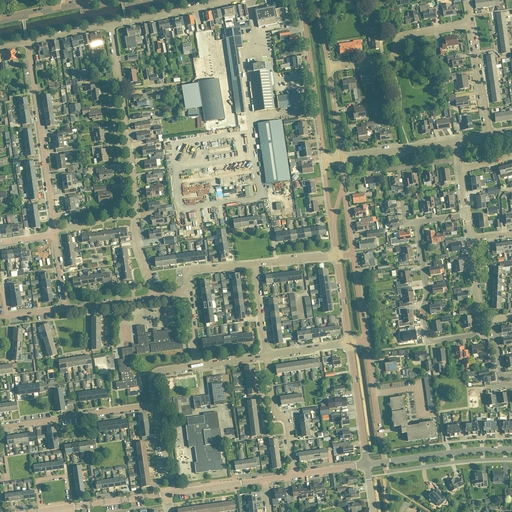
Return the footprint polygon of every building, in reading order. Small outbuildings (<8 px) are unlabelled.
[(356,13),(362,11),(360,1),(354,2),(356,13)] [(441,6),(443,17),(456,15),(455,12),(457,12),(456,8),(454,9),(454,7),(450,7),(449,4),(441,6)] [(246,5),(241,6),(246,29),(251,28),(246,5)] [(240,30),(246,29),(241,6),(234,8),(236,19),(234,19),(236,29),(240,28),(240,30)] [(420,7),(420,9),(421,13),(423,12),(424,20),(430,19),(430,20),(436,18),(434,9),(429,10),(428,6),(420,7)] [(225,36),(226,40),(231,76),(236,115),(245,114),(240,74),(242,74),(238,50),(243,49),(240,30),(240,28),(236,29),(234,19),(236,19),(234,8),(222,10),(223,15),(224,21),(226,30),(224,31),(225,36)] [(261,11),(261,10),(255,12),(259,27),(258,27),(259,28),(277,24),(278,23),(279,24),(286,23),(286,22),(285,22),(284,17),(285,17),(283,8),(276,10),(274,10),(274,9),(274,8),(261,11)] [(220,11),(213,12),(215,20),(219,19),(220,25),(223,24),(222,19),(220,11)] [(205,18),(204,18),(204,23),(206,22),(206,23),(210,22),(211,28),(214,28),(212,12),(205,14),(205,18)] [(410,24),(419,22),(417,12),(407,14),(408,17),(405,17),(403,18),(402,19),(403,22),(406,22),(406,24),(410,23),(410,24)] [(193,17),(186,18),(189,33),(192,32),(191,25),(194,25),(193,17)] [(177,29),(178,36),(183,35),(182,28),(184,27),(183,24),(185,24),(184,21),(183,21),(182,18),(172,20),(174,29),(177,29)] [(155,24),(148,25),(150,36),(157,34),(155,24)] [(136,42),(140,41),(142,40),(141,37),(140,38),(139,35),(141,35),(139,27),(135,28),(133,28),(136,42)] [(376,36),(377,35),(378,39),(375,39),(374,37),(368,37),(369,44),(371,43),(372,50),(379,49),(378,42),(382,42),(381,35),(380,27),(375,28),(376,36)] [(135,42),(136,42),(133,28),(131,29),(127,30),(127,31),(126,31),(126,34),(128,34),(128,37),(125,38),(126,43),(130,43),(131,49),(137,48),(135,42)] [(287,44),(295,43),(299,42),(298,36),(293,37),(293,36),(289,37),(289,32),(279,33),(281,41),(287,40),(287,44)] [(89,35),(91,44),(91,45),(102,42),(100,33),(89,35)] [(88,35),(83,36),(85,46),(87,45),(88,50),(92,49),(91,44),(90,44),(88,35)] [(441,44),(442,49),(442,50),(446,50),(446,47),(457,45),(456,37),(444,39),(445,43),(441,44)] [(80,57),(76,38),(71,39),(73,49),(76,48),(78,58),(80,57)] [(354,43),(339,46),(341,55),(346,54),(355,53),(355,49),(361,48),(360,41),(353,42),(354,43)] [(190,43),(182,45),(184,53),(189,52),(189,55),(192,54),(190,43)] [(43,50),(44,59),(50,58),(47,44),(41,45),(43,50)] [(290,56),(290,54),(300,53),(299,52),(300,51),(300,50),(299,50),(299,46),(289,47),(286,47),(287,52),(285,53),(285,55),(280,55),(280,57),(290,56)] [(501,55),(509,54),(510,54),(510,53),(509,47),(500,48),(501,55)] [(7,52),(8,58),(7,58),(7,60),(8,60),(8,61),(13,61),(13,64),(15,64),(16,68),(19,67),(18,59),(16,60),(16,57),(15,57),(14,51),(10,52),(9,51),(8,51),(7,52)] [(454,60),(453,56),(446,57),(447,64),(451,63),(452,69),(462,67),(461,59),(454,60)] [(271,70),(270,62),(246,65),(247,73),(249,72),(255,112),(302,106),(301,94),(273,98),(269,70),(271,70)] [(137,82),(135,70),(127,72),(129,83),(135,82),(135,85),(141,85),(141,81),(137,82)] [(360,74),(361,83),(368,82),(368,84),(373,83),(372,72),(365,73),(365,74),(360,74)] [(452,81),(456,80),(456,82),(457,82),(459,90),(467,89),(466,84),(467,84),(465,76),(455,78),(455,74),(443,76),(443,79),(451,78),(452,81)] [(190,85),(182,87),(186,111),(194,109),(202,108),(204,122),(207,122),(225,119),(218,80),(198,83),(198,84),(191,85),(190,85)] [(343,82),(344,91),(356,89),(355,80),(347,81),(343,82)] [(96,86),(95,86),(86,87),(86,92),(91,91),(92,102),(102,101),(101,97),(100,97),(100,90),(96,90),(96,86)] [(42,97),(43,104),(51,102),(50,92),(44,93),(45,96),(42,97)] [(149,101),(146,102),(146,101),(143,101),(143,96),(133,97),(134,102),(136,102),(137,107),(144,106),(144,107),(150,107),(149,101)] [(448,97),(448,101),(449,102),(455,101),(456,107),(459,107),(460,109),(468,107),(466,98),(455,99),(455,96),(448,97)] [(79,105),(70,106),(71,115),(81,113),(79,105)] [(354,115),(353,115),(354,120),(366,118),(364,106),(353,108),(354,115)] [(82,110),(83,114),(83,116),(89,115),(89,119),(92,119),(92,121),(101,120),(100,110),(90,112),(89,109),(82,110)] [(188,118),(199,117),(199,110),(188,110),(188,118)] [(161,114),(152,115),(153,123),(159,122),(159,119),(161,118),(161,114)] [(466,115),(455,117),(456,124),(461,123),(462,130),(472,129),(470,117),(466,118),(466,115)] [(298,126),(299,130),(307,129),(306,123),(298,124),(297,119),(290,121),(290,124),(295,123),(296,127),(298,126)] [(433,130),(432,126),(431,119),(426,120),(426,122),(419,123),(421,135),(429,133),(429,130),(433,130)] [(54,120),(46,122),(47,128),(49,127),(50,130),(55,130),(55,126),(58,126),(57,123),(54,124),(54,120)] [(435,121),(436,123),(436,127),(437,127),(437,130),(449,129),(448,120),(435,121)] [(150,122),(149,122),(140,123),(140,124),(135,125),(135,130),(141,129),(141,130),(150,128),(150,125),(151,125),(151,124),(151,123),(150,122)] [(266,184),(272,184),(290,181),(282,122),(258,125),(266,184)] [(375,133),(374,126),(373,126),(373,122),(361,124),(361,128),(365,127),(366,127),(371,127),(371,133),(375,133)] [(343,150),(352,149),(348,124),(340,125),(343,150)] [(359,142),(367,140),(368,139),(368,137),(367,137),(366,127),(365,127),(361,128),(357,129),(359,142)] [(25,139),(32,137),(31,131),(28,131),(28,128),(23,129),(23,132),(24,132),(25,139)] [(99,128),(92,129),(92,132),(95,132),(95,134),(94,134),(95,142),(97,142),(105,141),(103,131),(99,131),(99,128)] [(292,139),(293,142),(293,143),(299,142),(302,141),(302,140),(302,141),(301,137),(308,136),(307,129),(299,130),(296,131),(296,134),(297,135),(297,138),(292,139)] [(379,133),(380,141),(381,141),(381,140),(387,139),(387,140),(391,139),(390,131),(379,133)] [(59,136),(53,137),(54,143),(62,142),(62,139),(65,139),(64,135),(66,135),(66,132),(59,133),(59,136)] [(156,142),(156,140),(156,139),(150,140),(149,132),(136,134),(137,141),(148,140),(145,141),(146,144),(156,143),(156,142)] [(61,153),(64,152),(68,152),(68,148),(66,148),(66,146),(63,147),(62,142),(54,143),(55,150),(61,149),(61,153)] [(102,150),(101,146),(91,148),(93,156),(96,155),(97,163),(107,162),(106,150),(102,150)] [(156,157),(159,157),(163,156),(162,151),(162,150),(155,151),(154,146),(142,148),(143,156),(155,154),(156,157)] [(310,150),(302,152),(299,152),(300,157),(299,157),(299,159),(291,160),(292,163),(298,162),(303,162),(307,161),(306,158),(311,157),(310,150)] [(56,157),(57,164),(65,163),(64,158),(73,157),(72,151),(68,152),(64,152),(64,156),(56,157)] [(159,157),(156,157),(149,158),(150,161),(144,162),(145,170),(157,168),(155,160),(160,160),(159,157)] [(303,162),(298,162),(299,171),(302,170),(302,174),(312,172),(311,164),(303,165),(303,162)] [(66,167),(65,163),(57,164),(58,171),(67,169),(68,173),(78,171),(77,166),(66,167)] [(507,178),(504,167),(498,169),(499,171),(496,172),(498,180),(507,178)] [(105,171),(104,168),(95,169),(96,177),(95,177),(95,182),(100,181),(100,180),(113,178),(112,170),(105,171)] [(440,183),(440,186),(446,186),(446,182),(450,181),(450,177),(449,177),(448,169),(440,171),(442,183),(440,183)] [(161,177),(160,171),(152,172),(153,175),(146,176),(147,184),(157,182),(157,177),(161,177)] [(432,182),(432,185),(438,184),(437,178),(433,178),(432,172),(424,173),(425,179),(423,180),(423,183),(432,182)] [(63,184),(75,182),(75,179),(74,179),(73,173),(66,174),(67,177),(62,178),(63,184)] [(403,181),(405,188),(410,187),(410,185),(418,184),(416,174),(406,176),(407,180),(403,181)] [(383,182),(383,176),(364,179),(365,185),(383,182)] [(391,192),(398,191),(398,192),(403,191),(402,185),(399,185),(398,177),(389,178),(391,192)] [(309,181),(301,182),(302,187),(306,187),(307,195),(315,194),(314,184),(310,184),(309,181)] [(75,183),(75,182),(63,184),(64,191),(65,194),(76,192),(75,189),(73,189),(72,186),(75,185),(75,183)] [(146,191),(147,198),(159,196),(158,192),(162,191),(161,185),(150,187),(151,190),(146,191)] [(246,196),(254,196),(253,185),(245,186),(246,196)] [(106,187),(94,189),(95,193),(98,192),(99,203),(112,201),(110,190),(106,191),(106,187)] [(447,193),(439,194),(439,198),(444,198),(446,209),(454,208),(453,201),(453,196),(447,197),(447,193)] [(66,206),(75,205),(74,200),(77,200),(77,194),(68,196),(68,200),(65,200),(66,206)] [(352,195),(353,204),(366,202),(365,194),(352,195)] [(428,203),(422,204),(423,210),(424,210),(424,214),(431,213),(431,208),(434,207),(433,198),(427,199),(428,203)] [(311,199),(304,200),(305,206),(308,205),(308,210),(310,209),(310,213),(318,212),(317,202),(312,203),(311,199)] [(166,212),(165,207),(165,206),(160,207),(159,202),(148,204),(149,212),(158,210),(159,213),(165,212),(166,212)] [(392,206),(391,202),(382,203),(382,207),(385,207),(386,215),(397,213),(396,205),(392,206)] [(75,205),(66,206),(67,212),(70,211),(71,215),(80,214),(79,209),(75,209),(75,205)] [(354,210),(355,218),(362,217),(366,217),(365,209),(366,209),(366,205),(359,206),(360,209),(354,210)] [(254,218),(256,226),(263,225),(262,224),(266,223),(265,217),(262,218),(262,217),(257,218),(256,214),(255,214),(255,211),(252,211),(252,215),(254,214),(254,218)] [(502,211),(502,216),(505,216),(505,217),(506,225),(511,223),(511,222),(511,216),(511,213),(509,213),(509,214),(505,214),(505,211),(502,211)] [(165,212),(159,213),(157,214),(157,217),(150,218),(151,222),(152,221),(153,225),(170,223),(169,219),(162,220),(162,216),(165,216),(165,212)] [(384,218),(385,225),(389,224),(389,229),(396,228),(399,227),(398,220),(392,221),(391,217),(384,218)] [(256,226),(254,218),(247,219),(249,227),(256,226)] [(356,224),(357,232),(369,230),(368,223),(373,223),(372,218),(361,220),(362,223),(356,224)] [(240,220),(241,228),(249,227),(247,219),(240,220)] [(241,228),(240,220),(233,221),(234,229),(241,228)] [(442,231),(443,237),(451,236),(450,233),(457,231),(456,224),(452,224),(445,225),(446,230),(442,231)] [(324,227),(317,228),(319,236),(326,235),(324,227)] [(317,228),(310,229),(312,237),(319,236),(317,228)] [(118,230),(118,231),(119,231),(120,238),(129,237),(128,234),(127,234),(126,229),(118,230)] [(312,237),(310,229),(303,230),(305,238),(312,237)] [(160,230),(149,232),(150,240),(159,239),(162,238),(162,237),(160,230)] [(303,230),(296,231),(298,239),(305,238),(303,230)] [(120,239),(120,238),(119,231),(118,231),(111,232),(113,243),(115,243),(114,240),(120,239)] [(225,231),(222,231),(217,232),(218,236),(214,236),(214,238),(211,238),(211,241),(215,241),(214,239),(218,239),(226,238),(225,231)] [(296,231),(289,232),(291,240),(298,239),(296,231)] [(113,243),(111,232),(104,233),(105,241),(110,240),(110,243),(113,243)] [(289,232),(282,233),(284,241),(291,240),(289,232)] [(394,245),(397,245),(404,244),(403,240),(410,239),(409,232),(399,233),(399,238),(393,239),(394,245)] [(434,235),(434,232),(426,233),(428,245),(436,244),(435,243),(442,242),(441,234),(434,235)] [(90,242),(89,235),(89,233),(81,235),(82,240),(80,240),(81,243),(90,242)] [(99,242),(105,241),(104,233),(96,234),(98,245),(100,245),(99,242)] [(284,241),(282,233),(278,234),(276,234),(277,242),(284,241)] [(65,244),(72,243),(71,234),(68,235),(68,236),(63,237),(64,245),(65,245),(65,244)] [(96,234),(89,235),(90,242),(90,243),(95,242),(96,245),(98,245),(96,234)] [(219,246),(227,245),(226,238),(218,239),(219,246)] [(359,243),(360,250),(368,249),(376,248),(375,239),(367,240),(367,241),(359,243)] [(451,240),(445,241),(446,247),(451,246),(452,252),(462,251),(460,242),(452,244),(451,240)] [(73,243),(72,243),(65,244),(65,245),(66,252),(78,250),(77,248),(74,249),(73,243)] [(502,254),(501,244),(495,245),(495,247),(492,248),(493,255),(502,254)] [(220,253),(228,252),(227,245),(219,246),(220,252),(220,253)] [(402,252),(403,256),(413,254),(412,249),(405,249),(405,246),(395,248),(396,253),(402,252)] [(126,257),(128,257),(126,250),(121,250),(121,248),(118,249),(119,258),(126,257)] [(20,262),(21,266),(24,265),(23,262),(30,261),(30,257),(29,257),(27,257),(26,251),(25,249),(20,250),(21,258),(22,262),(20,262)] [(173,256),(169,257),(170,265),(177,264),(176,256),(176,252),(177,252),(177,249),(174,249),(174,253),(173,254),(173,256)] [(14,259),(21,258),(20,250),(13,251),(14,259)] [(78,250),(66,252),(67,259),(74,258),(76,258),(75,253),(78,252),(78,250)] [(163,254),(162,250),(159,251),(159,255),(158,255),(159,258),(155,259),(156,267),(163,266),(162,258),(161,254),(163,254)] [(14,259),(13,251),(6,252),(8,260),(14,259)] [(204,252),(197,253),(198,261),(206,260),(204,252)] [(217,256),(220,256),(221,260),(229,259),(228,252),(220,253),(220,252),(216,253),(217,256)] [(362,261),(374,259),(373,252),(368,252),(368,254),(361,255),(362,261)] [(190,254),(191,262),(198,261),(197,253),(190,254)] [(162,258),(163,266),(170,265),(169,257),(165,258),(164,254),(163,254),(161,254),(162,258)] [(190,254),(183,255),(184,263),(191,262),(190,254)] [(413,254),(403,256),(403,259),(400,260),(401,262),(398,263),(399,266),(409,264),(408,261),(413,260),(413,254)] [(183,255),(176,256),(177,264),(184,263),(183,255)] [(126,257),(119,258),(118,258),(119,264),(116,264),(116,266),(127,265),(126,257)] [(74,258),(67,259),(66,259),(67,267),(72,266),(73,268),(76,267),(74,258)] [(457,258),(449,259),(450,263),(453,262),(455,273),(464,272),(464,271),(465,271),(464,268),(462,261),(457,262),(457,258)] [(374,259),(362,261),(362,266),(366,266),(366,268),(375,267),(374,259)] [(429,269),(430,275),(440,274),(440,270),(443,270),(441,261),(433,262),(434,268),(429,269)] [(511,262),(500,263),(500,268),(494,268),(494,274),(502,274),(505,274),(505,271),(502,271),(502,268),(511,267),(511,266),(511,262)] [(128,272),(127,265),(116,266),(116,268),(119,268),(120,273),(121,273),(128,272)] [(315,278),(319,278),(327,276),(326,269),(318,270),(318,274),(315,275),(315,277),(311,277),(312,280),(315,280),(315,278)] [(400,276),(400,279),(410,278),(410,272),(408,272),(408,269),(395,271),(396,277),(400,276)] [(103,282),(102,275),(102,270),(99,271),(100,274),(94,274),(96,283),(103,282)] [(81,285),(88,284),(87,272),(85,273),(85,276),(80,277),(80,278),(81,285)] [(87,272),(88,284),(96,283),(94,274),(89,275),(89,272),(87,272)] [(128,272),(121,273),(122,282),(126,282),(125,280),(131,279),(130,272),(128,272)] [(293,273),(294,281),(302,280),(300,272),(293,273)] [(103,282),(103,283),(111,282),(110,277),(111,277),(111,273),(102,275),(103,282)] [(287,282),(294,281),(293,273),(286,274),(287,282)] [(41,282),(50,281),(49,274),(40,275),(41,282)] [(232,281),(240,280),(239,274),(231,275),(232,279),(229,279),(229,282),(232,282),(232,281)] [(273,284),(280,283),(279,274),(272,275),(273,284)] [(287,282),(286,274),(279,274),(280,283),(287,282)] [(273,284),(272,275),(265,276),(266,285),(273,284)] [(319,278),(320,285),(328,283),(327,276),(319,278)] [(81,285),(80,278),(71,279),(71,282),(73,282),(73,287),(81,286),(81,285)] [(410,278),(400,279),(401,282),(396,283),(397,289),(407,287),(407,284),(411,284),(410,278)] [(51,288),(50,281),(41,282),(42,289),(51,288)] [(200,282),(201,289),(209,288),(213,287),(213,286),(212,285),(209,286),(208,281),(200,282)] [(432,287),(433,293),(443,292),(442,288),(446,288),(445,282),(438,283),(438,286),(432,287)] [(320,285),(321,292),(329,290),(328,283),(320,285)] [(19,292),(18,285),(10,286),(11,293),(19,292)] [(52,295),(51,288),(42,289),(43,296),(52,295)] [(201,289),(202,296),(210,295),(209,288),(201,289)] [(403,295),(403,298),(413,296),(412,290),(407,291),(407,288),(397,290),(398,296),(403,295)] [(453,289),(454,298),(457,298),(458,301),(467,300),(467,293),(462,294),(461,288),(453,289)] [(321,292),(322,299),(330,297),(329,290),(321,292)] [(11,293),(12,301),(20,299),(19,292),(11,293)] [(52,295),(43,296),(44,303),(53,302),(52,295)] [(203,303),(211,302),(215,301),(214,300),(214,299),(211,299),(210,295),(202,296),(203,303)] [(413,296),(403,298),(404,301),(399,302),(400,308),(409,306),(409,303),(414,302),(413,296)] [(319,306),(323,305),(331,304),(330,297),(322,299),(322,302),(319,303),(319,304),(319,306)] [(21,302),(20,299),(12,301),(13,308),(16,307),(21,307),(21,306),(21,302)] [(437,313),(437,312),(440,311),(440,308),(444,308),(443,301),(435,302),(436,305),(429,306),(430,313),(433,312),(434,314),(437,313)] [(204,310),(212,309),(211,302),(203,303),(204,310)] [(332,312),(331,304),(323,305),(324,313),(332,312)] [(402,315),(403,318),(413,316),(412,310),(407,311),(407,308),(399,309),(399,315),(402,315)] [(204,310),(205,317),(213,316),(212,309),(204,310)] [(243,319),(245,319),(244,312),(236,313),(237,317),(234,318),(234,316),(230,317),(230,319),(230,321),(234,320),(235,323),(244,322),(243,319)] [(213,316),(205,317),(206,324),(214,323),(213,316)] [(414,322),(413,316),(403,318),(403,321),(398,322),(399,327),(409,326),(409,323),(414,322)] [(472,327),(471,316),(463,317),(464,329),(472,327)] [(440,323),(441,323),(451,321),(451,317),(441,319),(441,320),(432,322),(433,333),(441,332),(440,323)] [(332,320),(329,320),(330,324),(328,324),(329,328),(325,328),(326,337),(333,336),(332,327),(331,324),(333,323),(332,320)] [(339,326),(335,327),(334,323),(333,323),(331,324),(332,327),(333,336),(340,335),(339,326)] [(41,333),(50,330),(48,324),(39,327),(40,329),(41,333)] [(298,341),(305,340),(303,328),(305,328),(304,324),(301,325),(301,328),(300,328),(301,332),(296,333),(297,333),(295,333),(296,337),(297,337),(298,341)] [(317,326),(318,330),(319,338),(326,337),(325,328),(321,329),(320,325),(319,326),(317,326)] [(136,327),(138,344),(132,345),(132,348),(121,349),(122,356),(122,360),(118,360),(119,373),(121,373),(122,382),(115,382),(116,390),(137,388),(136,380),(132,380),(130,368),(126,368),(125,356),(133,355),(133,352),(136,352),(137,355),(146,354),(146,353),(151,352),(151,353),(182,350),(181,341),(178,342),(176,327),(164,329),(164,331),(157,332),(157,329),(152,330),(153,332),(145,333),(144,326),(136,327)] [(508,336),(511,335),(511,329),(511,330),(510,326),(501,328),(502,334),(508,333),(508,336)] [(305,340),(312,339),(311,331),(306,331),(306,328),(305,328),(303,328),(305,340)] [(406,338),(406,339),(405,339),(404,341),(404,343),(406,344),(408,344),(409,342),(409,341),(410,341),(412,342),(413,341),(416,340),(416,336),(417,335),(415,334),(415,331),(409,331),(409,328),(399,330),(400,335),(406,334),(406,336),(405,337),(406,338)] [(41,333),(43,339),(51,337),(50,330),(41,333)] [(319,338),(318,330),(311,331),(312,339),(319,338)] [(251,334),(244,335),(245,343),(253,342),(251,334)] [(237,335),(230,336),(231,345),(238,344),(237,335)] [(244,335),(237,335),(238,344),(245,343),(244,335)] [(511,344),(511,335),(508,336),(509,339),(503,340),(504,346),(511,344)] [(230,336),(223,337),(224,346),(231,345),(230,336)] [(45,345),(53,343),(51,337),(43,339),(45,345)] [(223,337),(216,338),(217,347),(224,346),(223,337)] [(216,338),(209,339),(210,348),(217,347),(216,338)] [(210,348),(209,339),(202,340),(203,349),(210,348)] [(45,345),(47,351),(55,349),(53,343),(45,345)] [(472,347),(473,355),(474,357),(474,358),(481,357),(481,359),(488,358),(488,351),(484,351),(483,345),(479,345),(479,346),(472,347)] [(463,351),(463,347),(455,348),(457,359),(468,358),(467,351),(463,351)] [(55,349),(47,351),(49,357),(57,355),(55,349)] [(435,365),(436,371),(436,373),(439,373),(443,372),(441,362),(446,361),(444,350),(436,351),(438,365),(435,365)] [(426,352),(415,353),(416,362),(427,360),(426,352)] [(339,366),(339,365),(340,365),(339,358),(336,358),(335,356),(323,358),(324,364),(332,363),(333,366),(336,365),(337,367),(339,366)] [(96,366),(99,366),(98,361),(106,359),(106,357),(95,359),(96,366)] [(389,364),(385,364),(386,372),(397,371),(396,367),(400,367),(399,358),(388,360),(389,364)] [(310,361),(312,369),(319,368),(319,370),(322,370),(321,363),(318,364),(318,360),(310,361)] [(305,370),(312,369),(310,361),(303,362),(305,370)] [(298,371),(305,370),(303,362),(296,363),(298,371)] [(298,371),(296,363),(289,364),(291,372),(298,371)] [(284,374),(291,372),(289,364),(282,365),(284,374)] [(284,374),(282,365),(275,366),(276,375),(284,374)] [(245,374),(253,373),(253,366),(244,367),(245,374)] [(483,377),(484,383),(495,381),(494,373),(488,373),(488,371),(478,372),(479,378),(483,377)] [(253,373),(245,374),(246,381),(254,380),(253,373)] [(206,378),(208,395),(199,397),(201,406),(210,405),(210,409),(216,409),(216,406),(227,404),(223,376),(206,378)] [(432,377),(424,379),(428,412),(437,410),(432,377)] [(254,380),(246,381),(247,388),(255,387),(254,380)] [(39,382),(40,393),(47,392),(46,384),(42,384),(41,381),(39,382)] [(26,394),(25,386),(18,387),(19,395),(26,394)] [(252,397),(251,395),(256,394),(255,387),(247,388),(245,388),(246,391),(247,391),(248,395),(246,396),(246,398),(252,397)] [(55,398),(63,397),(62,390),(54,391),(55,398)] [(99,391),(100,399),(107,398),(106,390),(99,391)] [(92,392),(93,400),(100,399),(99,391),(92,392)] [(85,393),(86,401),(93,400),(92,392),(85,393)] [(86,401),(85,393),(78,394),(79,402),(86,401)] [(500,401),(497,402),(498,408),(504,407),(503,406),(507,406),(506,403),(507,403),(505,393),(507,393),(500,394),(500,395),(499,395),(500,401)] [(294,396),(295,404),(302,403),(301,395),(294,396)] [(493,409),(498,408),(497,402),(494,402),(493,396),(492,396),(492,395),(486,396),(487,396),(489,406),(492,406),(493,409)] [(288,405),(287,397),(280,398),(280,396),(277,397),(278,403),(281,402),(281,406),(288,405)] [(287,397),(288,405),(295,404),(294,396),(287,397)] [(63,397),(55,398),(56,405),(64,404),(63,397)] [(402,397),(390,398),(394,427),(401,426),(402,434),(407,433),(408,442),(437,438),(435,423),(420,425),(420,426),(406,428),(402,397)] [(244,409),(248,409),(256,408),(255,401),(252,401),(252,399),(246,399),(247,402),(247,406),(244,406),(244,408),(244,409)] [(346,406),(346,402),(328,404),(328,407),(319,408),(320,416),(329,414),(329,408),(336,407),(336,408),(341,408),(341,407),(346,406)] [(17,403),(9,404),(11,412),(18,411),(17,403)] [(9,404),(2,405),(3,413),(11,412),(9,404)] [(64,404),(56,405),(57,412),(65,411),(64,404)] [(257,415),(256,408),(248,409),(249,416),(257,415)] [(299,416),(300,424),(308,422),(312,422),(312,423),(316,423),(316,420),(312,420),(312,419),(308,420),(307,415),(310,415),(310,411),(302,412),(302,416),(299,416)] [(195,447),(197,464),(195,465),(196,474),(223,470),(222,460),(221,453),(223,453),(220,429),(219,429),(217,412),(203,414),(204,417),(187,419),(188,426),(186,426),(189,448),(195,447)] [(147,415),(141,416),(139,416),(139,417),(140,423),(148,422),(147,415)] [(249,416),(249,423),(258,422),(257,415),(249,416)] [(331,417),(332,423),(341,422),(341,426),(349,425),(348,418),(341,419),(340,416),(331,417)] [(127,420),(126,420),(120,421),(121,430),(128,428),(127,420)] [(490,435),(495,434),(495,431),(496,431),(496,429),(499,429),(499,420),(494,421),(494,423),(490,423),(490,435)] [(504,434),(509,434),(509,423),(505,423),(505,420),(499,420),(499,429),(503,429),(503,430),(504,430),(504,434)] [(114,431),(121,430),(120,421),(113,422),(114,431)] [(481,430),(481,421),(475,421),(475,424),(471,424),(472,436),(477,435),(476,431),(478,431),(478,430),(481,430)] [(486,435),(490,435),(490,423),(486,423),(486,421),(481,421),(481,430),(484,430),(484,431),(486,431),(486,435)] [(114,431),(113,422),(106,423),(107,432),(114,431)] [(249,423),(250,430),(259,429),(258,422),(249,423)] [(300,424),(301,431),(309,430),(308,422),(300,424)] [(463,431),(462,422),(456,423),(456,425),(453,426),(454,437),(459,437),(458,433),(460,433),(460,432),(463,431)] [(468,436),(472,436),(471,424),(468,424),(468,422),(462,422),(463,431),(466,431),(466,432),(468,432),(468,436)] [(100,433),(107,432),(106,423),(98,424),(100,433)] [(450,438),(454,437),(453,426),(449,426),(449,424),(443,425),(444,433),(446,433),(448,433),(448,434),(449,434),(450,438)] [(48,437),(56,436),(55,429),(47,430),(48,437)] [(142,437),(145,437),(150,436),(149,429),(141,430),(142,437)] [(259,436),(259,429),(250,430),(251,437),(259,436)] [(343,440),(351,439),(350,432),(343,433),(342,429),(335,430),(336,437),(342,436),(343,440)] [(313,436),(310,436),(309,430),(301,431),(302,438),(307,437),(308,439),(313,439),(313,436)] [(27,434),(29,443),(36,442),(35,433),(27,434)] [(22,444),(29,443),(27,434),(20,435),(22,444)] [(20,435),(14,436),(15,445),(22,444),(20,435)] [(15,445),(14,436),(6,438),(8,446),(12,445),(13,449),(14,449),(14,452),(17,452),(17,448),(15,448),(15,445)] [(48,437),(49,444),(57,443),(56,436),(48,437)] [(270,448),(278,447),(277,440),(269,441),(270,448)] [(87,455),(89,455),(91,455),(90,451),(94,450),(93,442),(85,443),(87,451),(87,455)] [(49,451),(58,450),(57,443),(49,444),(49,451)] [(85,443),(78,444),(80,452),(87,451),(85,443)] [(342,451),(341,451),(340,452),(340,455),(341,455),(341,456),(343,455),(343,456),(353,454),(352,447),(349,447),(349,443),(332,446),(333,451),(334,451),(342,449),(342,451)] [(78,444),(71,445),(73,453),(80,452),(78,444)] [(66,454),(73,453),(71,445),(64,446),(66,454)] [(278,447),(270,448),(271,455),(279,454),(278,447)] [(320,451),(321,459),(328,458),(327,450),(320,451)] [(314,460),(321,459),(320,451),(313,452),(314,460)] [(314,460),(313,452),(305,453),(307,461),(314,460)] [(299,462),(307,461),(305,453),(298,454),(299,462)] [(279,454),(271,455),(272,462),(280,461),(279,454)] [(259,461),(259,458),(253,459),(253,460),(248,461),(250,469),(257,468),(256,461),(259,461)] [(244,462),(241,462),(243,470),(250,469),(248,461),(244,462)] [(280,461),(272,462),(273,469),(281,468),(280,461)] [(235,471),(243,470),(241,462),(239,462),(234,463),(235,471)] [(497,479),(497,482),(500,482),(501,481),(503,481),(503,483),(508,483),(508,475),(503,475),(503,473),(498,473),(498,472),(493,472),(493,480),(493,479),(497,479)] [(480,488),(488,487),(486,476),(482,476),(482,473),(475,474),(475,480),(473,480),(473,479),(474,485),(479,484),(480,488)] [(353,483),(357,483),(356,477),(352,478),(352,477),(342,478),(343,486),(353,485),(353,483)] [(454,479),(447,482),(451,492),(458,489),(457,488),(463,485),(460,479),(455,481),(454,479)] [(320,484),(315,485),(316,491),(316,492),(316,494),(316,498),(317,499),(320,499),(325,498),(324,491),(321,491),(320,484)] [(316,494),(316,492),(316,491),(315,485),(309,485),(310,489),(306,490),(307,493),(308,499),(308,500),(311,500),(311,498),(314,498),(316,498),(316,494)] [(302,486),(297,487),(298,492),(298,494),(298,497),(301,497),(301,500),(308,499),(307,493),(306,490),(303,490),(302,486)] [(289,496),(290,502),(294,502),(293,498),(298,497),(298,494),(298,492),(297,487),(292,488),(293,495),(289,496)] [(272,498),(273,506),(279,505),(278,500),(281,499),(280,496),(280,492),(279,489),(274,490),(275,498),(272,498)] [(285,489),(279,489),(280,492),(280,496),(281,499),(284,499),(284,502),(286,502),(287,504),(290,503),(290,502),(289,496),(286,496),(285,489)] [(429,497),(429,501),(433,501),(438,507),(445,500),(436,490),(433,493),(432,493),(430,493),(429,496),(429,497)] [(359,498),(358,492),(354,492),(345,493),(346,501),(350,500),(350,499),(359,498)] [(245,505),(248,505),(256,504),(256,498),(252,498),(251,495),(245,496),(245,499),(248,499),(248,502),(245,502),(245,505)] [(354,511),(361,511),(360,504),(347,505),(346,503),(337,504),(338,508),(345,507),(345,509),(348,509),(348,511),(354,511)]
